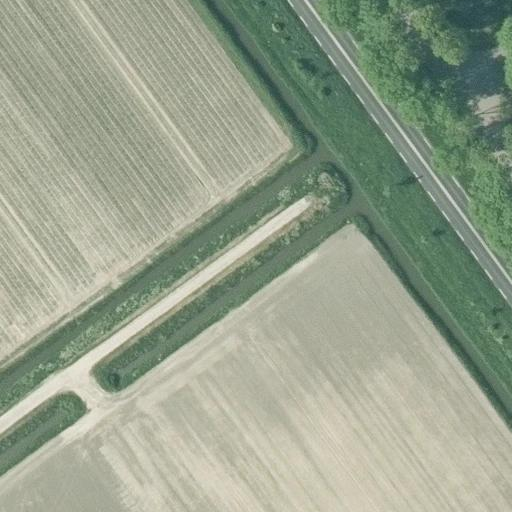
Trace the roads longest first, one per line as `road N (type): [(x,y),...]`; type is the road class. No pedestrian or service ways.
road 1 (unclassified): [(0,427),(311,197)]
road 2 (primary): [(511,284),(303,0)]
road 3 (unclassified): [(473,100),(399,0)]
